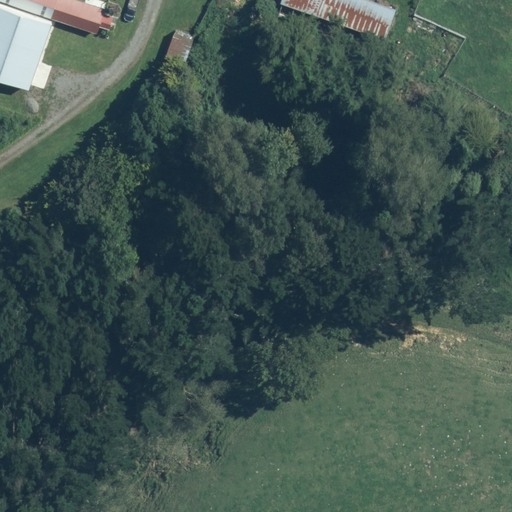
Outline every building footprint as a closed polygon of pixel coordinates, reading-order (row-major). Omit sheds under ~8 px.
[(8,0),(38,10),(40,0),(8,0)] [(87,0),(40,0),(38,10),(97,30),(105,6),(87,0)] [(375,0),(283,0),(399,45),(411,14),(375,0)] [(52,22),(0,1),(0,73),(27,84),(52,22)] [(107,41),(76,29),(69,47),(101,59),(107,41)]
